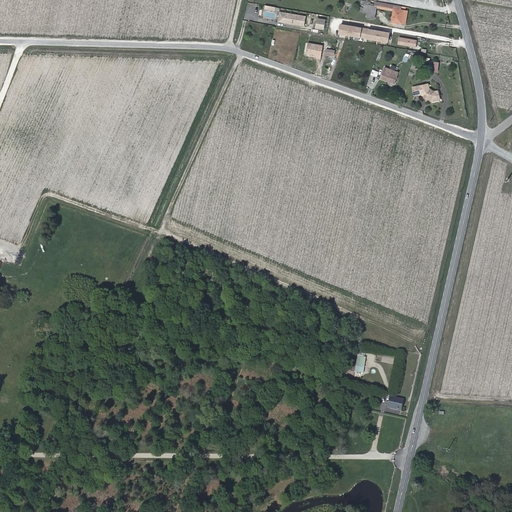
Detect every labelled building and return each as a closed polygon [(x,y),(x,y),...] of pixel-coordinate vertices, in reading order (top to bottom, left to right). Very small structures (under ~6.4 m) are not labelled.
[(377,6),(377,8),(394,11),(395,5),(378,2),(377,6)] [(377,6),(364,4),(363,13),(367,13),(366,18),(375,19),(377,8),(377,6)] [(392,22),(406,24),(408,11),(401,10),(401,6),(395,5),(394,11),(392,22)] [(277,22),(304,26),(306,15),(279,11),(277,22)] [(315,29),(324,30),(325,18),(316,18),(315,29)] [(388,42),(390,32),(363,27),(340,23),(338,34),(388,42)] [(397,45),(416,47),(417,39),(398,37),(397,45)] [(324,46),(309,44),(307,54),(318,56),(318,58),(322,59),(324,46)] [(386,67),(382,79),(396,84),(400,72),(386,67)] [(426,85),(415,87),(416,95),(423,94),(434,102),(442,100),(440,91),(436,91),(431,88),(428,89),(427,88),(426,85)] [(358,355),(355,371),(363,373),(366,357),(358,355)] [(401,410),(403,400),(391,397),(389,407),(401,410)]
